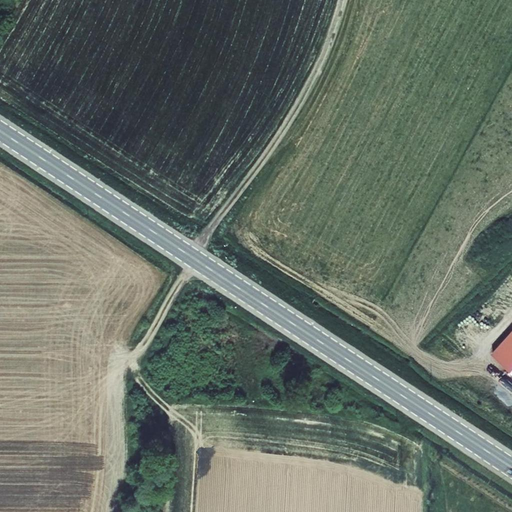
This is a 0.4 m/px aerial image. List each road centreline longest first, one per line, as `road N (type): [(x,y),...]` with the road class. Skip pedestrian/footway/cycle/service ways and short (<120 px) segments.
road 1 (primary): [(0,130),(511,467)]
road 2 (track): [(338,0),(323,51),(142,342),(134,367),(149,395)]
road 3 (track): [(134,367),(141,433),(135,511)]
